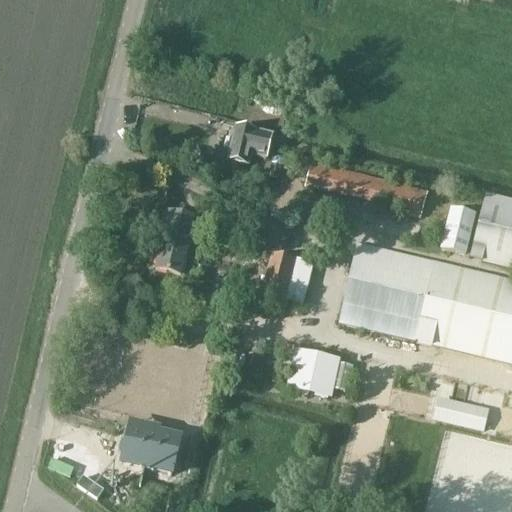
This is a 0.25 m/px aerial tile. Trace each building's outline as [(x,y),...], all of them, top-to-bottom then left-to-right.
[(230,152),(228,162),(246,167),(249,156),(265,160),(270,138),(235,130),(233,141),(229,140),(227,152),(230,152)] [(311,164),(304,191),(421,220),(427,191),(311,164)] [(279,168),(271,166),(268,180),(276,182),(279,168)] [(511,203),(485,197),(469,260),(511,270),(511,203)] [(440,251),(464,258),(474,218),(450,212),(440,251)] [(155,271),(180,277),(194,221),(169,215),(155,271)] [(511,284),(356,247),(349,276),(337,326),(511,367),(511,284)] [(286,302),(296,263),(271,258),(261,297),(286,302)] [(294,351),(285,390),(330,400),(332,391),(346,394),(352,368),(338,365),(339,361),(294,351)] [(482,433),(486,417),(437,406),(433,422),(482,433)] [(129,430),(121,465),(143,470),(144,470),(171,477),(180,442),(157,437),(155,436),(129,430)]
